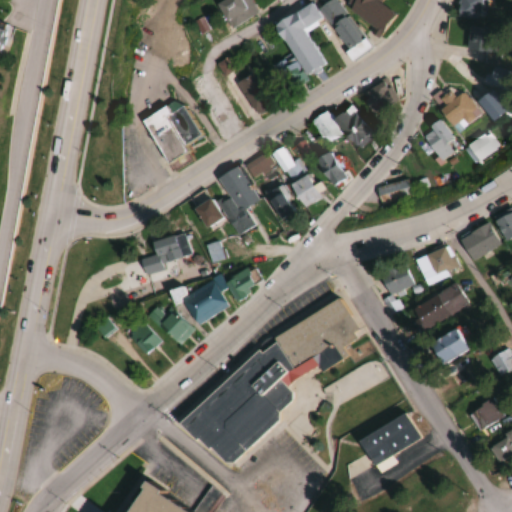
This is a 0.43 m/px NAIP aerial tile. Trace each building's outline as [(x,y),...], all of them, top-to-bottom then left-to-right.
[(255,13),(246,0),(219,0),(211,5),(228,31),(255,13)] [(363,40),(334,0),(326,0),(315,8),(346,52),(363,40)] [(349,0),(343,11),(379,34),(392,12),(378,3),(379,0),(349,0)] [(457,0),(455,16),(485,20),(488,0),(457,0)] [(322,64),(301,31),(309,26),(307,24),(318,18),(308,2),(269,26),(288,56),(275,63),(288,85),(322,64)] [(464,49),(484,52),(488,29),(467,26),(464,49)] [(258,111),(269,99),(244,76),(233,89),(258,111)] [(363,91),(376,114),(397,102),(383,79),(363,91)] [(491,122),(506,110),(489,89),(474,101),(491,122)] [(437,98),(442,105),(437,109),(450,128),(461,120),(465,124),(478,116),(462,91),(452,98),(447,91),(437,98)] [(137,119),(163,162),(183,150),(180,144),(197,134),(179,105),(170,99),(137,119)] [(349,145),(368,133),(351,105),(331,117),(326,109),(309,120),(324,144),(342,133),(349,145)] [(429,132),(423,136),(437,162),(452,154),(445,142),(450,140),(439,119),(426,126),(429,132)] [(474,165),(498,147),(486,131),(462,149),(474,165)] [(295,143),(299,153),(306,149),(302,140),(295,143)] [(269,151),(299,209),(317,199),(296,159),(289,162),(280,146),(269,151)] [(312,159),(329,186),(344,177),(327,150),(312,159)] [(217,203),(234,235),(252,225),(242,208),(255,200),(235,165),(214,177),(226,198),(217,203)] [(375,188),(379,205),(410,197),(406,180),(375,188)] [(277,219),(292,212),(280,185),(264,193),(277,219)] [(219,216),(206,198),(190,209),(203,227),(219,216)] [(503,241),(511,236),(511,211),(510,207),(491,217),(503,241)] [(468,261),(498,247),(487,223),(457,236),(468,261)] [(188,254),(181,232),(148,243),(152,256),(137,261),(142,275),(161,269),(159,263),(188,254)] [(204,244),(208,263),(223,259),(219,241),(204,244)] [(444,271),(456,265),(446,244),(412,259),(425,287),(446,277),(444,271)] [(411,285),(402,266),(379,277),(388,296),(411,285)] [(243,296),(240,290),(251,285),(244,270),(221,281),(231,302),(243,296)] [(182,296),(177,286),(165,292),(172,305),(180,301),(192,325),(225,308),(211,281),(182,296)] [(419,331),(466,306),(454,284),(407,310),(419,331)] [(246,354),(177,423),(222,467),(235,460),(277,417),(274,413),(291,397),(285,386),(293,378),(314,368),(318,371),(341,360),(337,351),(345,343),(352,339),(349,333),(355,330),(339,299),(272,334),(259,347),(246,354)] [(191,330),(167,307),(162,312),(155,305),(144,316),(176,346),(191,330)] [(158,343),(140,320),(124,334),(142,355),(158,343)] [(424,345),(437,365),(466,347),(454,327),(424,345)] [(499,376),(511,367),(511,354),(507,347),(488,359),(499,376)] [(444,376),(454,393),(478,380),(468,362),(444,376)] [(467,412),(478,430),(503,415),(492,397),(467,412)] [(419,440),(405,412),(356,439),(370,465),(419,440)] [(511,432),(487,443),(495,462),(511,455),(511,432)] [(118,511),(138,484),(152,493),(149,496),(172,511),(118,511)]
